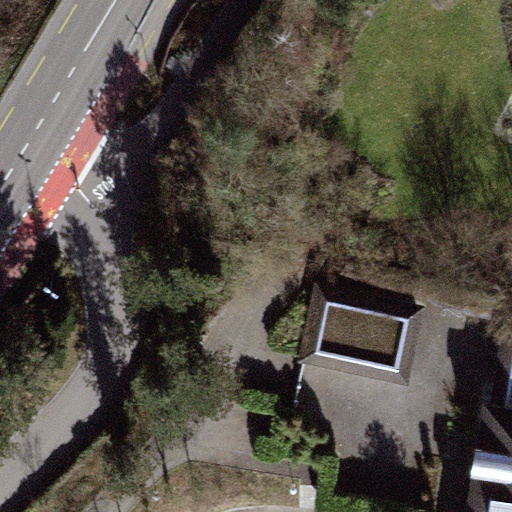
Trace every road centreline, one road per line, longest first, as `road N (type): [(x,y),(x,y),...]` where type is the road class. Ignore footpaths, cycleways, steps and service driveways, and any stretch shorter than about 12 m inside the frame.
road 1 (residential): [(24,152),(101,214),(121,275),(118,343),(96,389),(0,493)]
road 2 (primary): [(24,152),(113,0)]
